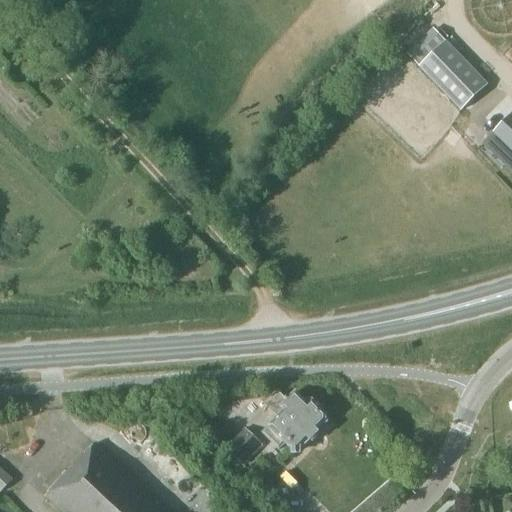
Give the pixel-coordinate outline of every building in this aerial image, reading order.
[(418,68),(444,42),(432,29),(405,54),(418,68)] [(444,42),(418,68),(460,111),(486,86),(444,42)] [(511,117),(509,115),(503,121),(491,133),(510,151),(511,152),(511,117)] [(255,389),(217,393),(218,403),(256,399),(255,389)] [(267,426),(260,433),(278,450),(284,443),(290,448),(290,456),(300,455),(300,447),(325,422),(325,414),(309,399),(305,404),(293,392),(285,400),(276,392),(265,403),(277,415),(267,426)] [(194,430),(218,453),(224,446),(200,423),(194,430)] [(242,467),(263,446),(244,428),(224,449),(242,467)] [(168,511),(157,501),(111,457),(95,443),(60,479),(44,495),(62,511),(168,511)] [(0,492),(0,493),(12,480),(0,468),(0,492)] [(210,498),(200,488),(188,499),(198,510),(210,498)]
